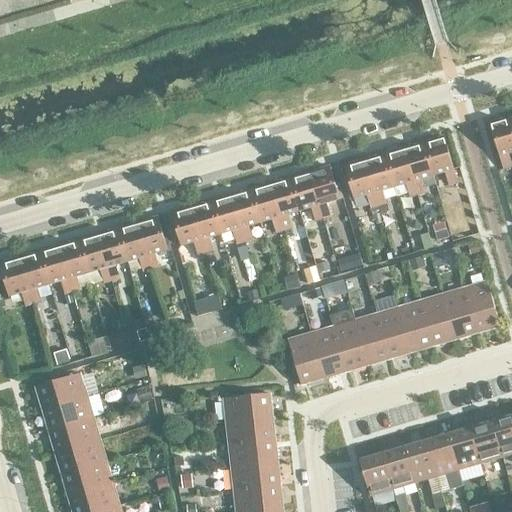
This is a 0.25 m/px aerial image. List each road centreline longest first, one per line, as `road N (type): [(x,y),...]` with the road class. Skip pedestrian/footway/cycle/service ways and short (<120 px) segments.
road 1 (residential): [(0,226),(511,74)]
road 2 (residential): [(319,511),(317,444),(336,413),(511,362)]
